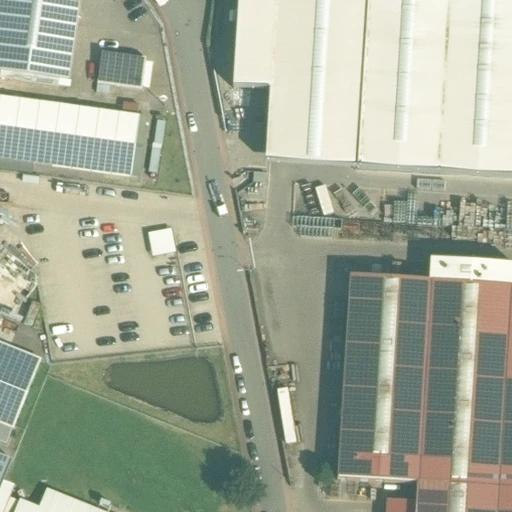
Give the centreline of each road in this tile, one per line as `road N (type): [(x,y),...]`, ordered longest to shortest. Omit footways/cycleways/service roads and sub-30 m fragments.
road 1 (unclassified): [(177,0),(280,511)]
road 2 (unknown): [(0,194),(221,226)]
